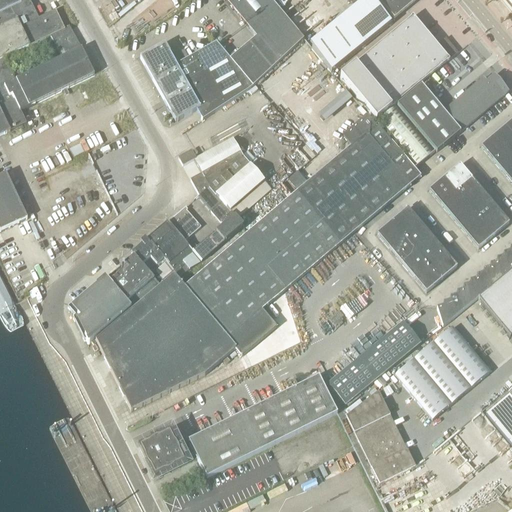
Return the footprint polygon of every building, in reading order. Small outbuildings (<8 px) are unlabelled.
[(0,0),(0,113),(9,131),(12,129),(15,128),(24,123),(25,125),(26,124),(20,112),(36,104),(61,92),(68,89),(94,76),(81,49),(80,50),(79,47),(68,28),(64,30),(55,11),(54,11),(54,12),(38,20),(29,1),(28,0),(0,0)] [(269,0),(223,0),(255,38),(242,50),(266,75),(303,40),(269,0)] [(383,0),(379,3),(393,20),(417,0),(383,0)] [(511,0),(499,0),(511,14),(511,0)] [(411,18),(340,78),(376,122),(446,63),(449,61),(448,61),(447,60),(436,46),(430,40),(430,39),(430,40),(413,20),(413,19),(412,17),(411,18)] [(330,73),(365,45),(364,45),(346,21),(311,50),(330,73)] [(252,88),(266,75),(242,50),(229,60),(216,44),(176,66),(164,45),(140,59),(175,123),(196,111),(202,121),(250,90),(252,88)] [(508,93),(502,86),(493,76),(485,83),(483,79),(445,111),(443,113),(421,87),(397,107),(436,153),(508,93)] [(347,92),(318,113),(324,121),(352,100),(347,92)] [(376,123),(414,169),(434,152),(395,106),(376,123)] [(0,136),(9,132),(9,131),(0,113),(0,136)] [(351,147),(374,127),(366,118),(343,138),(351,147)] [(511,121),(496,135),(506,147),(511,141),(511,121)] [(376,125),(181,290),(176,280),(174,276),(132,311),(95,342),(94,340),(91,343),(93,346),(96,344),(130,413),(204,376),(235,350),(241,357),(276,328),(262,311),(420,178),(376,125)] [(496,135),(480,148),(492,162),(508,149),(506,147),(496,135)] [(76,301),(67,308),(74,317),(72,319),(81,336),(84,342),(86,342),(87,345),(89,345),(91,343),(94,340),(98,336),(131,309),(132,311),(174,276),(176,280),(189,271),(201,263),(242,228),(236,221),(270,191),(267,187),(263,183),(263,182),(242,158),(232,140),(196,160),(194,161),(201,175),(190,181),(198,196),(197,198),(210,212),(223,228),(216,234),(198,249),(195,246),(190,246),(188,247),(184,242),(200,228),(186,212),(187,211),(185,209),(185,208),(180,212),(146,241),(145,240),(144,239),(139,243),(140,244),(141,245),(131,254),(133,257),(124,265),(121,265),(121,268),(115,273),(106,280),(104,278),(101,282),(100,280),(94,285),(96,287),(95,288),(79,301),(78,302),(76,301)] [(511,154),(508,149),(492,162),(499,169),(511,158),(511,154)] [(182,167),(194,161),(196,160),(191,151),(178,159),(182,167)] [(511,158),(499,169),(505,177),(511,171),(511,158)] [(459,166),(444,179),(455,193),(471,180),(459,166)] [(294,188),(305,181),(299,172),(288,179),(294,188)] [(0,232),(18,224),(27,220),(5,175),(0,177),(0,232)] [(444,179),(428,191),(440,205),(455,193),(444,179)] [(471,180),(455,193),(462,200),(477,187),(471,180)] [(477,187),(462,200),(468,208),(484,195),(477,187)] [(455,193),(440,205),(446,213),(462,200),(455,193)] [(484,195),(468,208),(475,216),(490,203),(484,195)] [(462,200),(446,213),(453,221),(468,208),(462,200)] [(490,203),(475,216),(481,223),(497,210),(490,203)] [(468,208),(453,221),(459,228),(475,216),(468,208)] [(403,236),(419,224),(407,210),(392,222),(403,236)] [(497,210),(481,223),(493,238),(509,225),(497,210)] [(475,216),(459,228),(466,236),(481,223),(475,216)] [(376,235),(388,249),(403,236),(392,222),(376,235)] [(481,223),(466,236),(478,250),(493,238),(481,223)] [(403,236),(416,252),(432,239),(419,224),(403,236)] [(395,257),(401,265),(416,252),(403,236),(388,249),(395,257)] [(429,267),(445,254),(438,247),(432,239),(416,252),(429,267)] [(408,272),(414,280),(429,267),(416,252),(401,265),(408,272)] [(509,274),(511,270),(511,256),(510,252),(503,254),(504,257),(509,274)] [(429,267),(441,281),(456,268),(445,254),(429,267)] [(497,263),(502,279),(509,274),(504,257),(496,259),(497,263)] [(495,285),(502,279),(497,263),(489,265),(490,268),(495,285)] [(429,267),(414,280),(426,294),(441,281),(429,267)] [(484,274),(489,290),(495,285),(490,268),(483,270),(484,274)] [(511,271),(478,300),(509,339),(511,336),(511,271)] [(482,296),(489,290),(484,274),(476,276),(477,279),(482,296)] [(470,285),(475,301),(482,296),(477,279),(469,281),(470,285)] [(469,307),(475,301),(470,285),(463,287),(464,290),(469,307)] [(456,292),(457,296),(462,312),(469,307),(464,290),(456,292)] [(455,318),(462,312),(457,296),(449,298),(450,301),(455,318)] [(444,307),(449,323),(455,318),(450,301),(443,303),(444,307)] [(442,329),(449,323),(444,307),(436,309),(442,329)] [(98,336),(94,340),(95,342),(132,311),(131,309),(98,336)] [(402,324),(335,379),(328,385),(345,406),(420,345),(402,324)] [(451,329),(432,345),(470,390),(489,375),(489,374),(458,336),(451,329)] [(451,406),(470,390),(432,345),(413,361),(451,406)] [(413,361),(394,377),(431,422),(451,406),(413,361)] [(318,378),(188,442),(206,479),(336,415),(318,378)] [(378,485),(379,486),(415,468),(414,467),(407,452),(407,451),(406,452),(389,416),(378,394),(378,393),(345,417),(346,418),(353,433),(353,434),(354,434),(371,469),(371,470),(379,485),(378,485)] [(154,477),(183,463),(169,435),(155,442),(154,440),(153,440),(152,440),(150,441),(149,442),(150,442),(150,444),(140,449),(154,477)]
